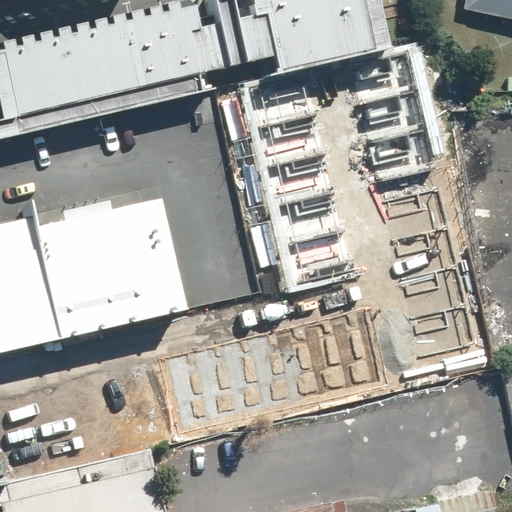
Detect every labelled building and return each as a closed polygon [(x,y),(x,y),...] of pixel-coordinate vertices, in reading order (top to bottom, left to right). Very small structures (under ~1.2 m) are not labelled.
[(0,139),(193,94),(189,78),(260,61),(264,78),(377,51),(365,0),(240,0),(244,18),(211,27),(189,31),(182,1),(0,43),(0,139)] [(511,0),(461,0),(459,11),(511,20),(511,0)] [(132,191),(0,221),(0,355),(162,318),(132,191)] [(159,511),(145,450),(0,483),(0,511),(159,511)] [(323,511),(321,503),(280,511),(323,511)]
